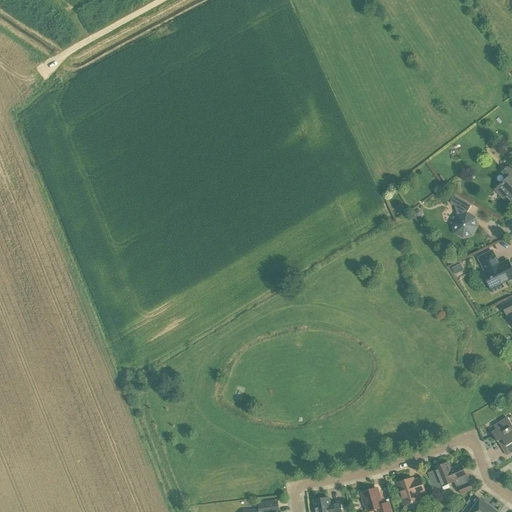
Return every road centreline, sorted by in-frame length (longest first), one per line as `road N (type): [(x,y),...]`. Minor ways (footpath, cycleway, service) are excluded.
road 1 (residential): [(511,500),(467,439),(388,469),(308,485),(299,489),(300,511)]
road 2 (track): [(163,0),(56,63)]
